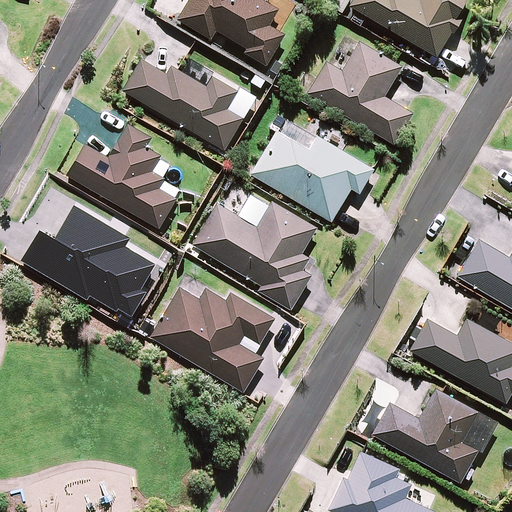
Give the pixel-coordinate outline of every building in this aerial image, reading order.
[(190,0),(178,20),(211,39),(217,30),(248,49),(246,53),(267,65),(284,35),(269,26),(278,10),(261,0),(190,0)] [(470,0),(354,0),(350,6),(437,57),(470,0)] [(401,68),(344,35),(309,94),(394,145),(413,114),(384,97),(401,68)] [(167,74),(143,60),(124,91),(225,150),(242,121),(226,112),(238,91),(213,76),(207,87),(172,66),(167,74)] [(373,170),(286,118),(252,174),(332,221),(351,188),(359,193),(373,170)] [(150,139),(127,126),(109,158),(86,144),(68,176),(159,228),(177,198),(157,187),(171,163),(145,148),(150,139)] [(317,228),(272,201),(257,226),(219,203),(194,245),(261,285),(258,290),(291,310),(311,275),(302,270),(309,258),(301,254),(317,228)] [(511,253),(510,258),(479,240),(458,276),(511,307),(511,253)] [(227,300),(206,288),(199,299),(180,288),(179,290),(151,337),(244,391),(264,358),(255,353),(275,319),(231,293),(227,300)] [(511,343),(466,318),(456,335),(428,319),(411,350),(506,403),(511,393),(511,343)] [(498,422),(436,388),(419,419),(391,403),(374,434),(463,484),(498,422)] [(398,467),(362,451),(349,479),(345,477),(329,510),(333,511),(434,511),(435,511),(404,498),(411,483),(394,475),(398,467)]
